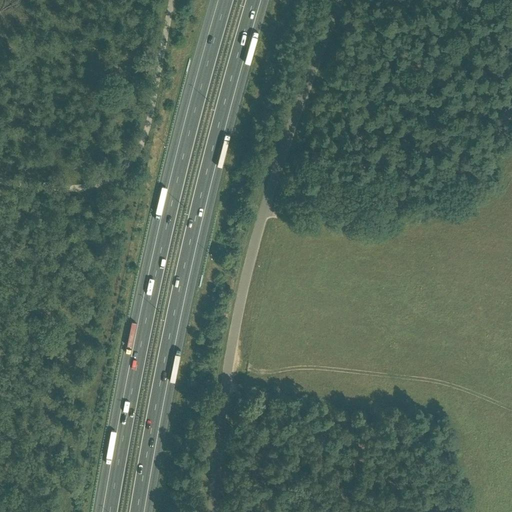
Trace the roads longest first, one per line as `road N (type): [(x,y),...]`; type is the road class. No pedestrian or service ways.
road 1 (unclassified): [(215,511),(228,368),(261,212),(340,0)]
road 2 (motorway): [(141,511),(184,276),(257,0)]
road 3 (motorway): [(221,0),(146,298),(106,511)]
road 4 (track): [(0,182),(88,187),(130,160),(149,121),(170,0)]
road 5 (track): [(228,368),(429,380),(511,409)]
